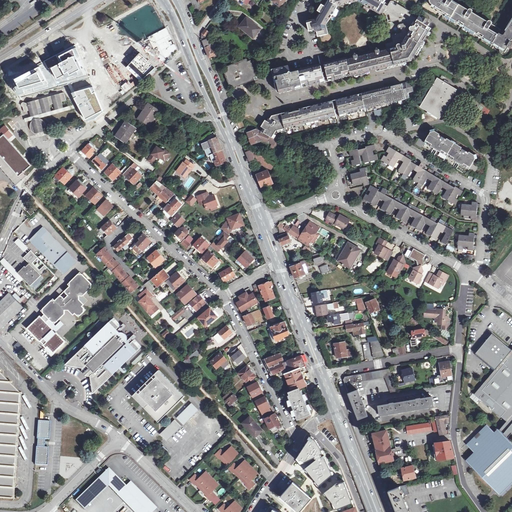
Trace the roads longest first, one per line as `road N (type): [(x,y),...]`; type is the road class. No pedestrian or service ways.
road 1 (residential): [(467,273),(479,265),(486,195),(477,189),(373,132),(331,145),(336,187)]
road 2 (secondary): [(163,0),(258,223)]
road 3 (secondary): [(264,220),(177,0)]
road 4 (residential): [(69,153),(222,296)]
road 5 (unclassified): [(458,350),(454,436),(463,482),(483,511)]
road 6 (residential): [(222,296),(300,439)]
road 7 (unclassified): [(118,437),(60,402),(0,339)]
road 8 (residential): [(340,201),(467,273)]
road 9 (residential): [(278,100),(415,70)]
road 10 (residential): [(322,375),(458,350)]
road 11 (secondary): [(277,263),(322,375)]
